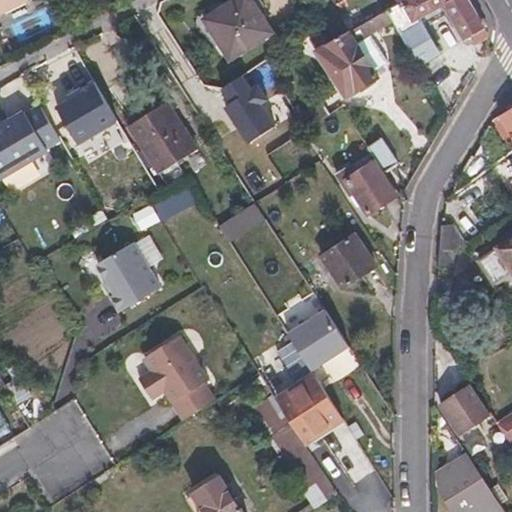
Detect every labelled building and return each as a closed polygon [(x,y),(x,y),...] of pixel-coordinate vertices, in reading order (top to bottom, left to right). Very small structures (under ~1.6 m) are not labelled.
[(0,0),(0,11),(23,0),(0,0)] [(250,0),(237,0),(207,20),(230,57),(271,31),(250,0)] [(395,21),(421,67),(442,55),(421,19),(446,5),(468,44),(490,32),(471,0),(403,0),(399,3),(388,9),(395,21)] [(388,9),(329,43),(317,50),(347,97),(379,76),(377,73),(389,64),(371,35),(395,21),(388,9)] [(450,70),(442,55),(421,67),(430,82),(450,70)] [(280,122),(248,72),(217,91),(249,141),(280,122)] [(91,86),(54,106),(75,143),(112,123),(91,86)] [(162,108),(133,125),(131,126),(160,173),(198,148),(173,110),(178,107),(171,95),(158,103),(162,108)] [(306,112),(302,115),(311,128),(330,115),(322,101),(306,112)] [(0,169),(3,174),(51,147),(50,144),(64,136),(46,103),(31,110),(30,108),(14,116),(13,114),(0,121),(0,169)] [(301,103),(297,106),(302,115),(306,112),(301,103)] [(511,109),(501,117),(508,130),(511,136),(511,109)] [(260,142),(269,155),(311,128),(302,115),(260,142)] [(508,130),(501,117),(494,121),(501,133),(508,130)] [(368,146),(385,172),(400,162),(383,137),(368,146)] [(375,163),(348,180),(370,213),(397,195),(375,163)] [(290,175),(284,178),(287,183),(293,179),(290,175)] [(275,180),(280,187),(287,183),(284,178),(283,176),(275,180)] [(459,207),(448,214),(454,224),(466,242),(477,235),(459,207)] [(468,245),(466,242),(454,224),(443,227),(440,269),(451,270),(451,256),(468,245)] [(356,236),(324,256),(346,287),(376,265),(356,236)] [(115,295),(124,310),(163,286),(135,241),(100,262),(111,279),(118,292),(115,295)] [(511,241),(481,261),(495,284),(511,272),(511,241)] [(242,321),(265,306),(258,295),(254,297),(241,277),(222,290),(225,295),(235,311),(242,321)] [(107,282),(115,295),(118,292),(111,279),(107,282)] [(229,315),(235,311),(225,295),(219,298),(229,315)] [(351,346),(327,310),(289,334),(292,337),(310,365),(313,370),(351,346)] [(152,368),(136,378),(151,401),(167,390),(182,415),(216,394),(181,337),(146,359),(152,368)] [(300,372),(310,365),(292,337),(284,343),(294,358),(292,360),(300,372)] [(316,376),(279,401),(286,413),(306,442),(343,417),(316,376)] [(462,436),(493,416),(472,385),(442,406),(462,436)] [(255,407),(268,425),(286,413),(279,401),(275,395),(255,407)] [(339,492),(310,448),(306,442),(286,413),(268,425),(320,505),(339,492)] [(511,443),(511,442),(511,416),(499,425),(511,443)] [(306,442),(310,448),(347,424),(343,417),(306,442)] [(502,511),(466,458),(440,475),(440,487),(456,511),(502,511)] [(191,488),(195,494),(220,477),(217,472),(191,488)] [(242,511),(220,477),(195,494),(206,511),(242,511)] [(206,511),(195,494),(188,499),(196,511),(206,511)]
